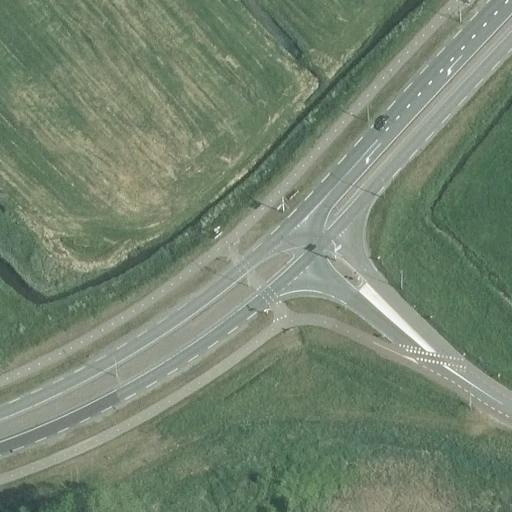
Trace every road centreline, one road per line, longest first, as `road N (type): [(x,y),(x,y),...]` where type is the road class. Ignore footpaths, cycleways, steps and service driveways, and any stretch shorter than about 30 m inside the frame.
road 1 (primary): [(0,452),(66,425),(211,343),(310,256)]
road 2 (primary): [(292,220),(154,336),(0,418)]
road 3 (primary): [(499,0),(292,220)]
road 4 (primary): [(328,238),(511,41)]
road 5 (unclassified): [(442,364),(428,334),(328,238)]
road 6 (unclassified): [(310,256),(409,346),(442,364)]
